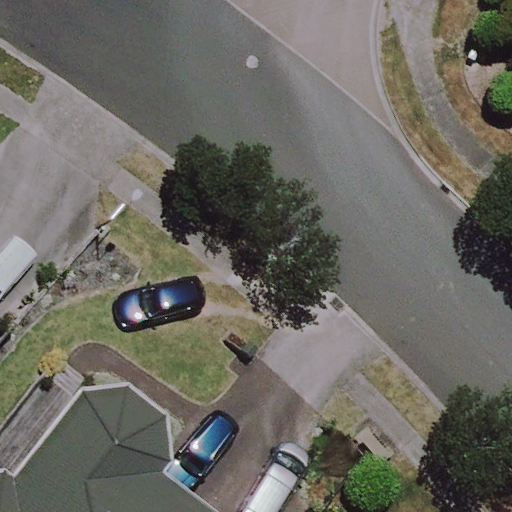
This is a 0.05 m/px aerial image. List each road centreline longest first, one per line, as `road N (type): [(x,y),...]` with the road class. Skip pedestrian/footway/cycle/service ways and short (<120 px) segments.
road 1 (residential): [(511,357),(428,264),(193,76)]
road 2 (residential): [(193,76),(82,0)]
